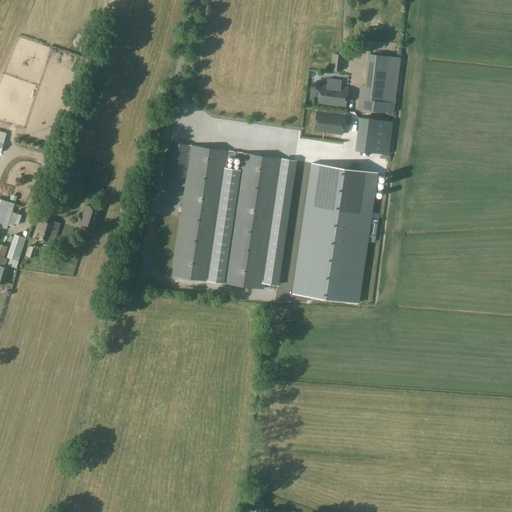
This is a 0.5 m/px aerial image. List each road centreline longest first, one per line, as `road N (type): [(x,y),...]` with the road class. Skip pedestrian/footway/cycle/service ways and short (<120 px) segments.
road 1 (unknown): [(199,0),(177,76),(179,107),(209,126),(347,151),(354,176),(337,262)]
road 2 (unknown): [(111,0),(51,159),(9,157),(0,178)]
